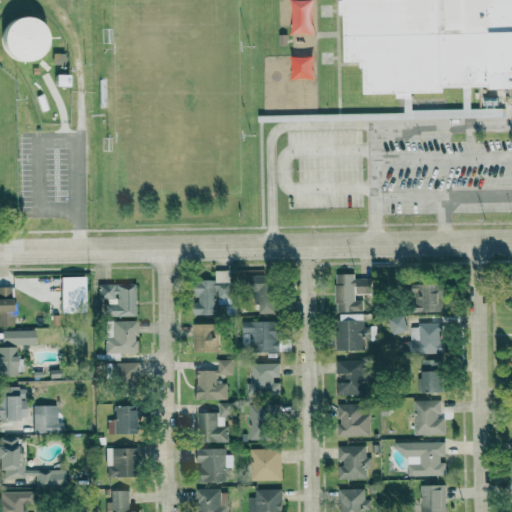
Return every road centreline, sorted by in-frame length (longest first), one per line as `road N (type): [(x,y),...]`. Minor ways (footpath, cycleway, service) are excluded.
road 1 (tertiary): [(511,242),(0,252)]
road 2 (residential): [(475,243),(485,511)]
road 3 (residential): [(308,246),(312,511)]
road 4 (residential): [(167,250),(169,511)]
